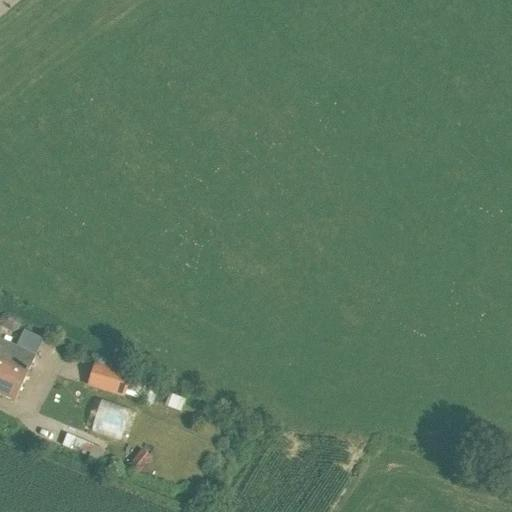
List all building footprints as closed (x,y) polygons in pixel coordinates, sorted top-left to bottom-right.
[(6,316),(0,318),(0,329),(11,335),(16,332),(19,326),(17,321),(6,316)] [(0,398),(13,404),(35,358),(34,357),(0,341),(0,398)] [(98,353),(94,365),(93,365),(86,389),(122,400),(124,396),(151,407),(157,392),(128,381),(130,376),(110,370),(113,360),(106,358),(106,356),(98,353)] [(183,402),(168,397),(163,408),(179,414),(183,402)] [(117,439),(129,410),(100,398),(87,427),(117,439)] [(92,447),(73,440),(70,448),(89,455),(92,447)] [(127,467),(137,475),(150,460),(140,452),(127,467)]
